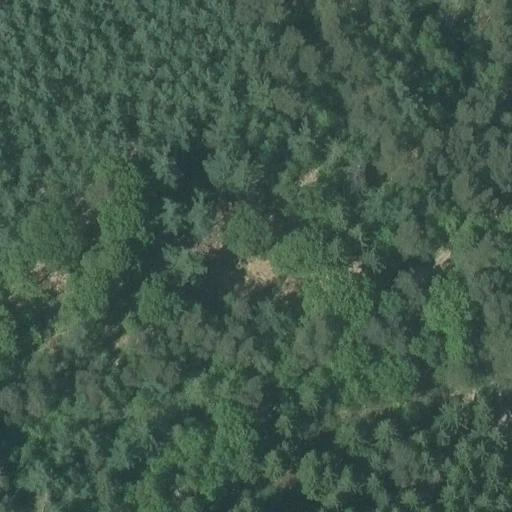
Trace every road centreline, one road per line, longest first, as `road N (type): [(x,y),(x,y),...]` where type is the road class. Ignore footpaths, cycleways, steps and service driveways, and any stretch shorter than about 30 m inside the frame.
road 1 (track): [(167,511),(410,290)]
road 2 (track): [(0,287),(150,148)]
road 3 (track): [(511,450),(461,337),(410,290)]
road 4 (track): [(410,290),(511,199)]
